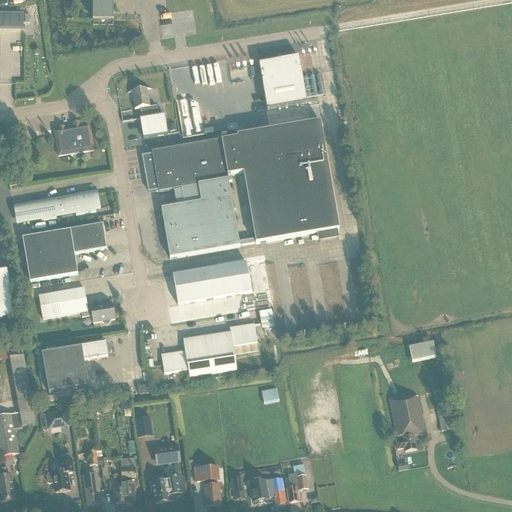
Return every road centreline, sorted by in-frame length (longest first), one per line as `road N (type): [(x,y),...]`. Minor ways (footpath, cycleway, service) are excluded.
road 1 (unclassified): [(95,102),(100,77),(116,66),(312,32)]
road 2 (unclassified): [(145,311),(114,123),(95,102)]
